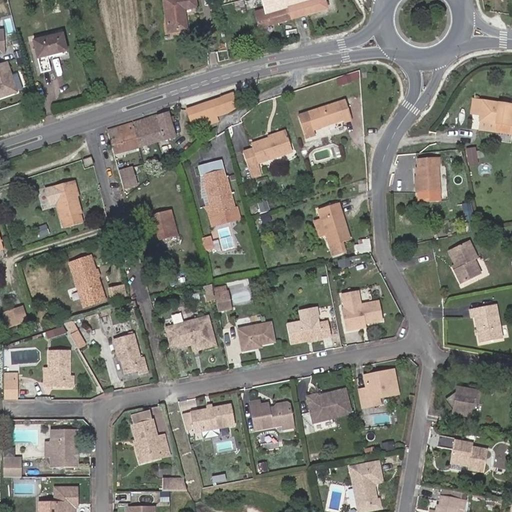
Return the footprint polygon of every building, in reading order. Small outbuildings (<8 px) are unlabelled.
[(185,0),(162,5),(167,37),(184,34),(180,14),(194,11),(191,0),(185,0)] [(262,0),(264,7),(267,17),(271,33),(328,15),(324,0),(262,0)] [(271,33),(267,17),(257,20),(261,36),(271,33)] [(42,80),(55,76),(51,62),(67,58),(62,39),(34,47),(42,80)] [(3,63),(0,63),(0,96),(13,93),(3,63)] [(217,108),(223,124),(236,115),(231,103),(217,108)] [(223,124),(217,108),(184,121),(192,140),(214,131),(213,129),(223,124)] [(340,109),(295,127),(302,148),(312,144),(310,139),(325,133),(342,127),(339,120),(344,118),(340,109)] [(493,134),(511,137),(511,131),(511,116),(473,110),(471,123),(479,124),(478,131),(493,134)] [(339,120),(342,127),(325,133),(328,143),(337,140),(335,136),(349,131),(344,118),(339,120)] [(167,123),(132,133),(139,157),(173,147),(167,123)] [(139,157),(132,133),(108,141),(114,165),(139,157)] [(511,137),(493,134),(492,143),(509,145),(511,137)] [(260,151),(260,154),(285,146),(284,143),(260,151)] [(285,146),(260,154),(252,157),(254,162),(244,165),(250,185),(260,181),(258,175),(290,164),(285,146)] [(470,164),(478,163),(475,147),(467,148),(470,164)] [(199,161),(198,170),(224,171),(224,162),(199,161)] [(91,174),(89,166),(80,168),(80,169),(83,178),(91,174)] [(418,190),(418,205),(439,204),(437,178),(439,178),(439,170),(416,170),(418,190)] [(137,190),(133,176),(118,180),(122,195),(137,190)] [(208,226),(211,237),(239,229),(237,217),(233,219),(225,189),(223,188),(220,180),(204,185),(206,192),(204,193),(210,215),(213,224),(210,225),(208,226)] [(75,205),(71,192),(45,200),(50,216),(56,214),(60,228),(61,227),(64,238),(82,233),(79,222),(80,222),(75,205)] [(323,231),(327,247),(331,257),(355,249),(344,215),(320,223),(323,231)] [(176,245),(169,220),(145,226),(151,252),(176,245)] [(470,223),(461,225),(464,238),(472,237),(470,223)] [(327,247),(323,231),(318,233),(324,248),(327,247)] [(365,265),(370,265),(369,252),(359,252),(361,266),(365,265)] [(210,253),(204,255),(205,261),(212,259),(210,253)] [(452,279),(461,296),(478,286),(471,272),(473,270),(465,255),(447,264),(454,278),(452,279)] [(80,311),(99,304),(95,289),(93,282),(89,269),(69,275),(80,311)] [(328,275),(329,283),(337,282),(336,274),(328,275)] [(109,286),(111,299),(128,296),(125,283),(109,286)] [(106,302),(110,312),(123,307),(120,298),(106,302)] [(227,303),(214,305),(217,320),(230,318),(227,303)] [(357,303),(340,306),(343,319),(342,319),(346,340),(364,337),(364,333),(380,330),(377,313),(359,316),(357,303)] [(101,312),(99,304),(80,311),(82,318),(101,312)] [(474,321),(478,343),(499,339),(492,308),(468,313),(470,320),(474,321)] [(2,324),(4,332),(10,330),(8,324),(15,322),(19,334),(25,333),(21,318),(2,324)] [(287,334),(291,353),(330,345),(328,331),(319,333),(316,318),(299,321),(301,331),(287,334)] [(4,332),(6,339),(19,334),(15,322),(8,324),(10,330),(4,332)] [(195,350),(196,355),(214,351),(206,325),(167,334),(172,355),(195,350)] [(238,338),(242,359),(253,357),(254,354),(273,350),(270,331),(238,338)] [(119,363),(124,380),(136,377),(137,381),(145,378),(141,364),(138,365),(131,341),(113,346),(117,362),(119,363)] [(70,347),(78,360),(85,356),(77,343),(70,347)] [(62,385),(66,385),(66,358),(47,359),(46,373),(48,378),(48,394),(62,394),(62,385)] [(369,397),(378,395),(397,391),(393,369),(376,373),(377,374),(365,377),(367,387),(360,388),(363,405),(370,403),(369,397)] [(18,387),(5,387),(5,406),(18,406),(18,387)] [(317,413),(319,420),(348,414),(343,391),(328,393),(327,396),(315,399),(313,394),(305,396),(310,415),(317,413)] [(452,424),(455,403),(444,413),(452,424)] [(455,403),(452,424),(452,427),(467,429),(469,417),(475,418),(476,406),(455,403)] [(254,433),(291,426),(286,406),(280,407),(276,412),(267,414),(266,408),(259,410),(257,405),(248,407),(254,433)] [(205,411),(190,413),(194,434),(202,432),(203,438),(205,440),(218,437),(220,435),(219,429),(234,427),(231,406),(212,410),(205,411)] [(183,415),(187,435),(194,434),(190,413),(183,415)] [(317,413),(310,415),(311,421),(319,420),(317,413)] [(132,432),(151,427),(149,419),(130,424),(132,432)] [(151,427),(132,432),(140,463),(160,458),(161,461),(166,460),(162,444),(156,445),(151,427)] [(78,473),(77,437),(52,437),(53,464),(59,469),(59,473),(78,473)] [(381,454),(383,462),(393,461),(392,452),(381,454)] [(453,457),(453,454),(438,452),(436,463),(452,466),(449,483),(467,486),(467,483),(483,485),(486,466),(471,463),(472,460),(453,457)] [(20,482),(20,463),(5,463),(5,482),(20,482)] [(351,479),(357,511),(379,511),(379,510),(376,510),(373,494),(381,492),(377,473),(351,479)] [(162,480),(162,492),(170,491),(184,492),(181,480),(162,480)] [(57,495),(56,511),(79,511),(79,494),(57,495)]
